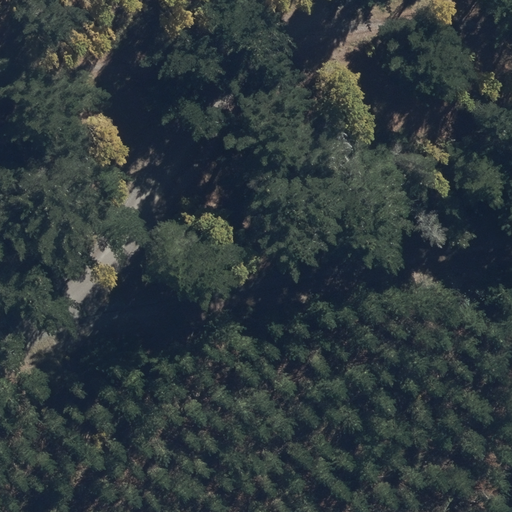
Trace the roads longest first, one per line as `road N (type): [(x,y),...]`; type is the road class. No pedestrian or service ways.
road 1 (track): [(511,234),(0,331)]
road 2 (track): [(42,323),(101,263),(250,59),(329,0)]
road 3 (track): [(0,59),(213,47),(318,0)]
